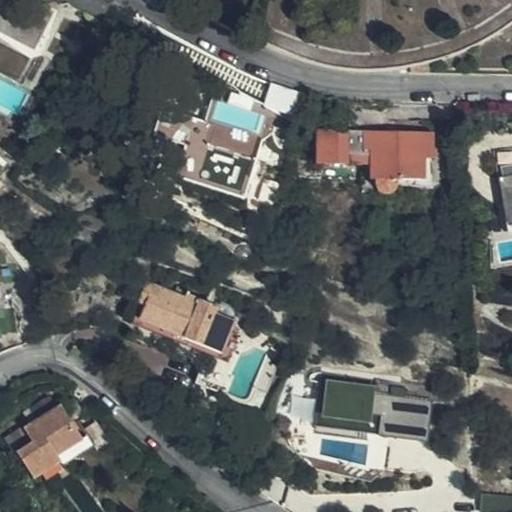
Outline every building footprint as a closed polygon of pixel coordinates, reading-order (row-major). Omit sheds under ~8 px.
[(0,0),(0,72),(19,82),(54,12),(29,0),(0,0)] [(285,116),(292,94),(259,81),(252,103),(285,116)] [(228,108),(229,105),(213,100),(206,125),(222,129),(223,126),(212,122),(217,104),(228,108)] [(223,126),(222,129),(206,125),(193,122),(193,123),(186,145),(179,172),(247,191),(270,116),(229,105),(228,108),(265,118),(260,137),(223,126)] [(186,145),(193,123),(177,118),(170,141),(186,145)] [(433,164),(433,135),(318,134),(318,168),(370,170),(371,185),(430,186),(430,164),(433,164)] [(511,181),(500,183),(506,225),(511,224),(511,181)] [(218,353),(233,321),(214,312),(216,306),(186,293),(187,290),(175,285),(172,292),(142,279),(133,300),(143,305),(137,319),(218,353)] [(0,287),(0,297),(11,296),(10,286),(0,287)] [(219,391),(226,375),(200,364),(194,381),(219,391)] [(323,367),(318,406),(370,412),(369,425),(424,433),(425,430),(437,431),(442,399),(449,399),(450,388),(432,386),(431,381),(323,367)] [(35,443),(20,452),(34,475),(62,458),(56,447),(78,434),(73,425),(62,406),(26,428),(35,443)] [(370,412),(318,406),(316,419),(369,425),(370,412)] [(56,447),(62,458),(65,463),(96,445),(82,420),(73,425),(78,434),(56,447)]
